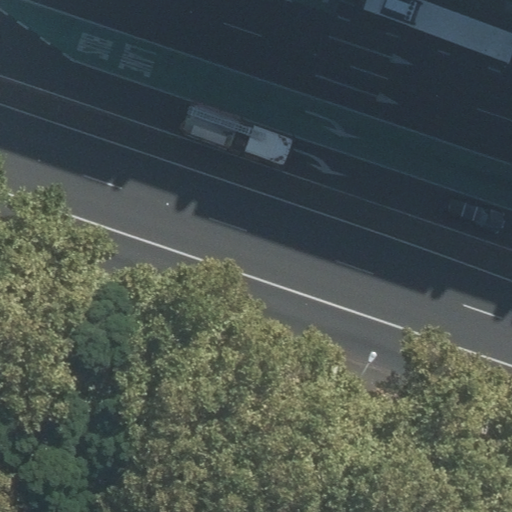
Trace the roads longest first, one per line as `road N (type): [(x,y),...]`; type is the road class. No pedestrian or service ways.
road 1 (primary): [(511,338),(0,160)]
road 2 (primary): [(88,0),(511,144)]
